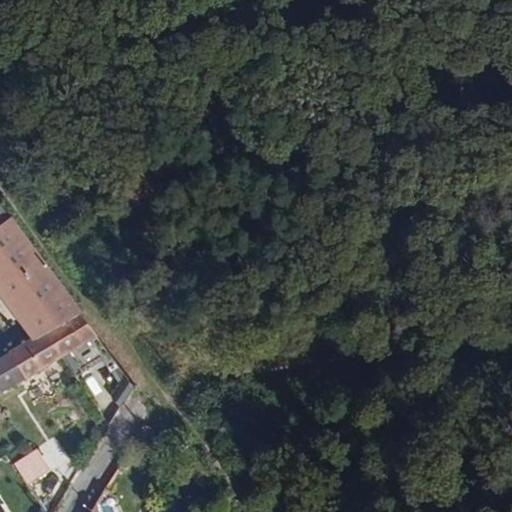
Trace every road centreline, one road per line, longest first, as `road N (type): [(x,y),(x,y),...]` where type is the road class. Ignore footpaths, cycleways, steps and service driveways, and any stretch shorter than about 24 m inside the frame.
road 1 (track): [(0,173),(151,384),(263,511)]
road 2 (track): [(151,384),(511,344)]
road 3 (residential): [(79,511),(151,384)]
